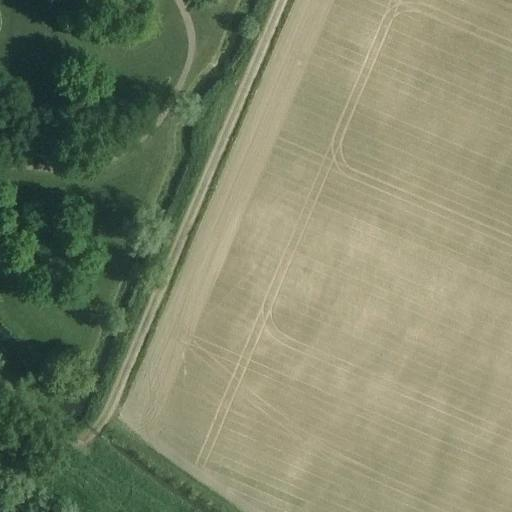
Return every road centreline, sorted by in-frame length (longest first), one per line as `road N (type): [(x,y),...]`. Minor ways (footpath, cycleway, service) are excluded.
road 1 (track): [(73,442),(91,434),(108,410),(280,0)]
road 2 (track): [(0,376),(97,460)]
